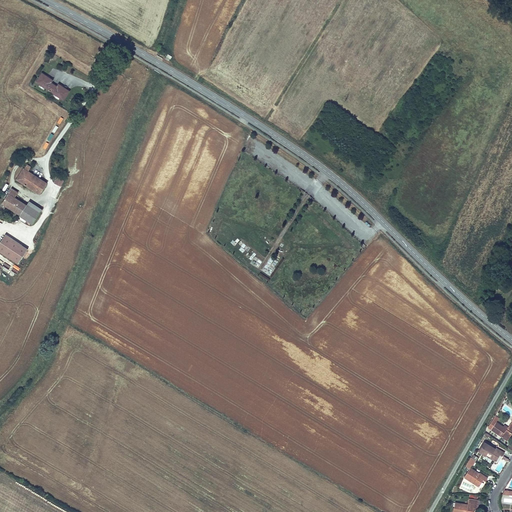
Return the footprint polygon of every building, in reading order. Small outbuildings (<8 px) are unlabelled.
[(70,91),(59,84),(57,86),(51,82),(53,80),(42,73),(36,82),(50,91),(64,100),(70,91)] [(24,169),(17,179),(40,194),(47,183),(28,171),(30,167),(27,165),(24,169)] [(2,203),(8,207),(14,210),(20,214),(21,215),(27,205),(20,201),(14,197),(17,192),(11,188),(2,203)] [(20,214),(19,215),(26,220),(33,224),(41,213),(27,204),(27,205),(21,215),(20,214)] [(28,249),(5,234),(0,242),(0,251),(18,264),(28,249)] [(497,425),(501,420),(495,416),(487,430),(492,433),(499,438),(501,435),(504,437),(502,440),(509,444),(511,439),(511,427),(508,432),(497,425)] [(479,453),(497,464),(501,457),(503,458),(505,454),(496,449),(495,450),(485,444),(479,453)] [(466,465),(470,468),(472,465),(474,465),(476,461),(471,457),(466,465)] [(465,477),(480,486),(484,480),(486,481),(488,477),(480,472),(479,473),(470,468),(465,477)]
